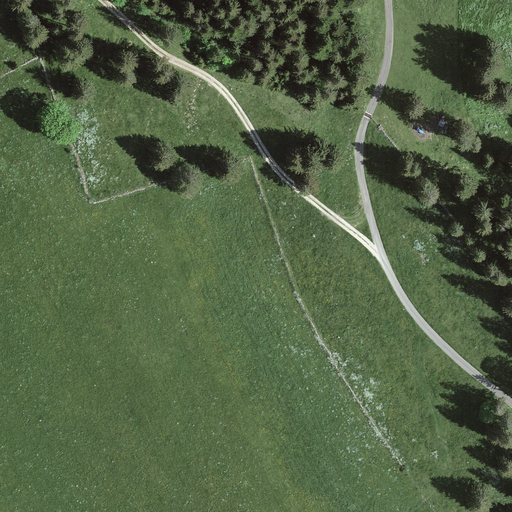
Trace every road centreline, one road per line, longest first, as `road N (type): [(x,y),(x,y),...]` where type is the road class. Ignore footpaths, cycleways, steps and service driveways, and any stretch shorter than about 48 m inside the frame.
road 1 (unclassified): [(387,0),(387,62),(358,149),(379,246),(412,311),(511,401)]
road 2 (track): [(384,258),(285,178),(215,82),(154,49),(102,0)]
